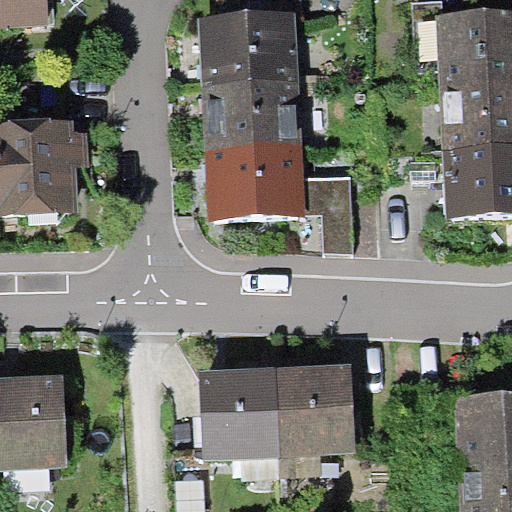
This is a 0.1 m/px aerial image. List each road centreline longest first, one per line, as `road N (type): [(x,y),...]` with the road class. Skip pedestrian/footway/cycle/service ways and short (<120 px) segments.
road 1 (residential): [(153,297),(511,308)]
road 2 (residential): [(153,297),(147,0)]
road 3 (residential): [(0,302),(153,297)]
